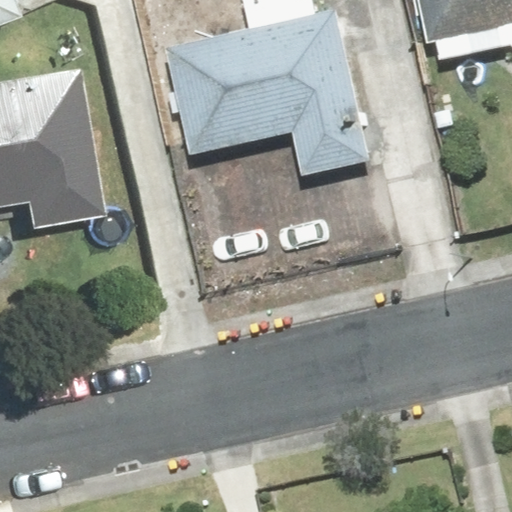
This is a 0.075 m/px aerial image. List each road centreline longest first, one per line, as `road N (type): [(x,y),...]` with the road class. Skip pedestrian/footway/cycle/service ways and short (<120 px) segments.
road 1 (residential): [(511,328),(0,444)]
road 2 (unknown): [(168,406),(86,0)]
